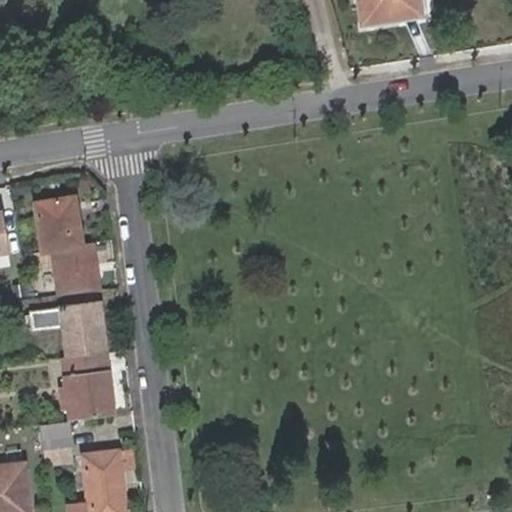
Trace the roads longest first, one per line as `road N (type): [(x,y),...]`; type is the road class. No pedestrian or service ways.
road 1 (residential): [(132,131),(511,71)]
road 2 (residential): [(132,131),(173,511)]
road 3 (residential): [(0,152),(132,131)]
